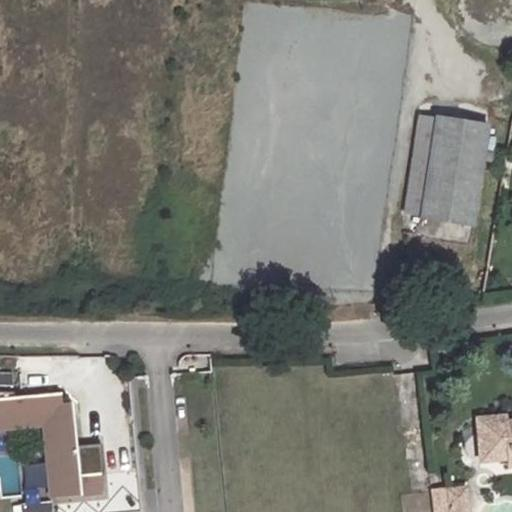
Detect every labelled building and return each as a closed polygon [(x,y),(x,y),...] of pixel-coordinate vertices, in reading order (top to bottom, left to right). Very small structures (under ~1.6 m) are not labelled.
[(485,124),(432,118),(420,220),(473,226),(485,124)] [(0,427),(42,424),(49,497),(100,492),(98,473),(103,473),(100,443),(75,445),(71,402),(60,403),(59,392),(12,396),(12,391),(0,391),(0,427)] [(511,421),(507,422),(506,416),(478,419),(482,461),(509,458),(510,466),(511,465),(511,421)] [(21,466),(21,489),(44,489),(44,465),(21,466)] [(447,505),(448,511),(468,511),(466,488),(458,489),(459,500),(457,504),(447,505)] [(459,500),(458,489),(446,490),(447,505),(457,504),(459,500)]
